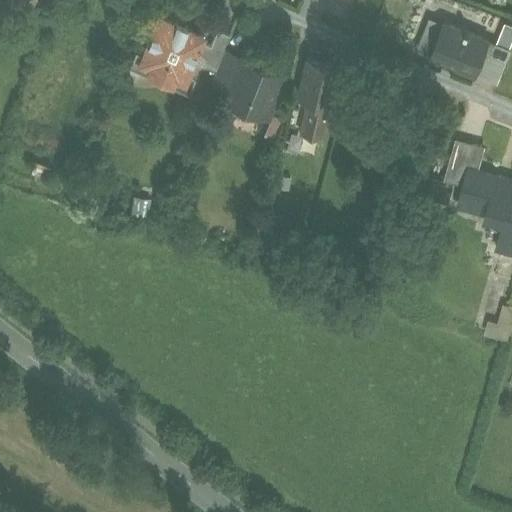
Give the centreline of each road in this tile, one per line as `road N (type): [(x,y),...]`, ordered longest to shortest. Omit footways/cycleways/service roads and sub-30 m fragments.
road 1 (tertiary): [(0,324),(234,511)]
road 2 (residential): [(511,101),(261,0)]
